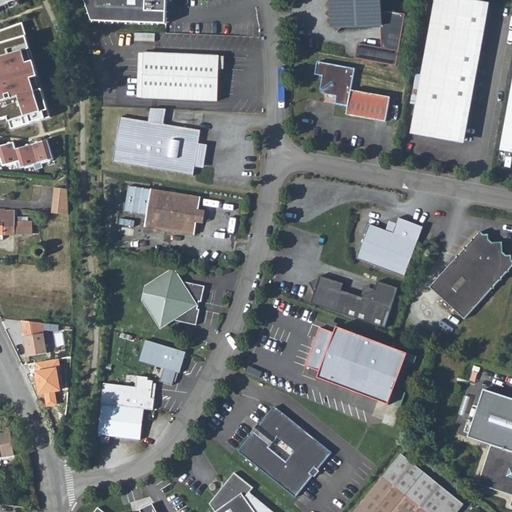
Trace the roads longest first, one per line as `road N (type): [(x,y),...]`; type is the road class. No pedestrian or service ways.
road 1 (residential): [(272,150),(242,301),(184,421),(153,458),(49,486)]
road 2 (residential): [(511,199),(272,150)]
road 3 (residential): [(267,0),(272,150)]
